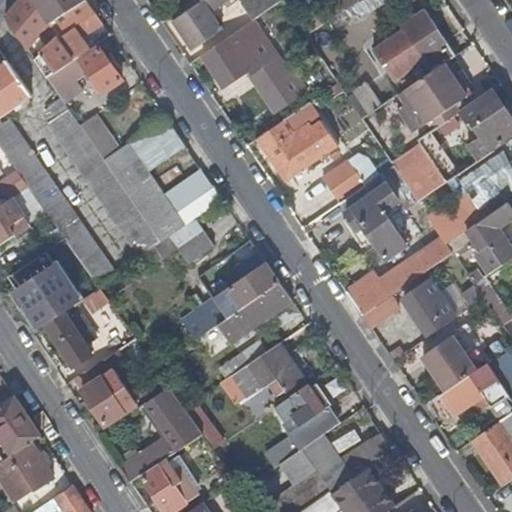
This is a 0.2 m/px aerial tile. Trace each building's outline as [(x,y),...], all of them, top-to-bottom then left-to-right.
[(51,23),(35,0),(21,0),(7,18),(28,49),(51,23)] [(81,21),(95,12),(87,0),(35,0),(51,23),(60,35),(81,21)] [(194,0),(172,16),(194,49),(223,30),(208,9),(221,0),(194,0)] [(283,1),(282,0),(250,0),(243,5),(253,21),(283,1)] [(332,0),(342,13),(360,0),(332,0)] [(388,0),(360,0),(342,13),(347,20),(351,17),(355,22),(388,0)] [(426,60),(434,71),(444,64),(456,56),(424,11),(400,27),(403,32),(375,51),(395,81),(426,60)] [(93,39),(107,29),(95,12),(81,21),(87,30),(93,39)] [(48,77),(83,53),(74,40),(87,30),(81,21),(60,35),(35,59),(48,77)] [(269,43),(253,21),(240,31),(256,53),(269,43)] [(248,70),(249,70),(276,112),(304,94),(269,43),(256,53),(240,31),(229,38),(248,70)] [(229,38),(204,55),(225,85),(248,70),(229,38)] [(122,79),(97,43),(83,53),(48,77),(61,98),(65,102),(90,86),(97,96),(122,79)] [(0,65),(0,116),(32,95),(8,60),(0,65)] [(434,71),(407,89),(430,122),(456,105),(471,95),(462,81),(457,84),(453,77),(444,64),(434,71)] [(457,84),(462,81),(457,74),(453,77),(457,84)] [(482,136),(469,144),(480,161),(493,152),(492,149),(511,135),(511,117),(494,92),(462,114),(469,125),(473,122),(482,136)] [(40,112),(48,123),(69,109),(65,102),(61,98),(40,112)] [(430,122),(435,131),(462,113),(456,105),(430,122)] [(149,251),(162,242),(105,160),(100,154),(95,146),(81,125),(69,109),(48,123),(141,256),(149,251)] [(81,125),(95,146),(111,135),(97,115),(81,125)] [(313,127),(322,121),(319,116),(310,122),(313,127)] [(149,172),(188,147),(175,127),(168,117),(129,143),(149,172)] [(99,285),(116,274),(9,120),(0,125),(0,145),(19,172),(29,187),(66,239),(99,285)] [(284,122),(259,139),(287,181),(339,145),(322,121),(313,127),(310,122),(292,134),(284,122)] [(420,141),(448,183),(460,175),(432,133),(420,141)] [(100,154),(105,160),(121,149),(111,135),(95,146),(100,154)] [(170,236),(186,226),(164,194),(149,172),(129,143),(121,149),(105,160),(162,242),(170,236)] [(417,144),(388,163),(414,203),(443,184),(417,144)] [(355,169),(367,185),(381,176),(370,158),(355,169)] [(324,178),(341,203),(367,185),(355,169),(350,161),(324,178)] [(498,187),(508,202),(511,199),(511,172),(505,162),(473,183),(482,197),(498,187)] [(196,219),(224,200),(202,168),(164,194),(186,226),(196,219)] [(29,187),(19,172),(0,184),(0,189),(7,201),(14,197),(29,187)] [(367,185),(341,203),(381,263),(407,245),(384,211),(374,196),(367,185)] [(374,196),(384,211),(400,200),(390,185),(374,196)] [(7,201),(0,206),(0,244),(31,223),(14,197),(7,201)] [(511,199),(508,202),(467,230),(495,271),(511,260),(511,244),(500,226),(511,218),(511,199)] [(335,212),(323,218),(330,235),(343,229),(335,212)] [(205,232),(196,219),(186,226),(170,236),(188,265),(216,246),(207,231),(205,232)] [(448,243),(455,253),(459,259),(474,248),(463,232),(448,243)] [(81,302),(83,300),(101,288),(99,285),(66,239),(46,252),(54,264),(55,264),(73,290),(72,290),(81,302)] [(169,253),(162,242),(149,251),(156,263),(169,253)] [(185,320),(198,339),(281,282),(260,253),(236,269),(244,280),(206,306),(198,311),(185,320)] [(374,272),(347,291),(363,315),(426,272),(419,261),(405,271),(384,286),(374,272)] [(34,315),(72,290),(73,290),(55,264),(54,264),(17,289),(34,315)] [(220,264),(202,271),(207,283),(225,276),(220,264)] [(473,265),(466,270),(476,284),(483,280),(473,265)] [(426,272),(363,315),(372,328),(399,309),(396,304),(405,297),(431,336),(457,318),(426,272)] [(476,284),(486,299),(504,325),(511,319),(511,313),(487,277),(483,280),(476,284)] [(210,357),(293,300),(281,282),(198,339),(210,357)] [(461,294),(471,309),(485,299),(475,285),(461,294)] [(93,315),(111,302),(101,288),(83,300),(93,315)] [(190,299),(198,311),(206,306),(198,293),(190,299)] [(69,309),(47,324),(74,366),(92,354),(87,346),(99,338),(82,314),(71,321),(68,316),(72,313),(69,309)] [(138,374),(154,363),(136,338),(75,378),(105,424),(124,411),(113,394),(128,385),(118,369),(129,361),(138,374)] [(477,371),(468,357),(455,338),(425,358),(447,391),(477,371)] [(227,380),(270,350),(262,339),(219,369),(227,380)] [(304,376),(281,342),(270,350),(227,380),(223,383),(236,402),(247,395),(249,398),(270,383),(278,394),(304,376)] [(488,345),(479,350),(489,363),(496,358),(488,345)] [(489,363),(479,350),(468,357),(477,371),(489,363)] [(511,350),(492,363),(511,393),(511,350)] [(447,391),(441,395),(455,416),(472,405),(486,427),(499,419),(501,422),(511,414),(511,397),(489,363),(477,371),(447,391)] [(0,390),(8,385),(1,374),(0,374),(0,390)] [(325,408),(310,383),(275,407),(285,422),(296,415),(301,424),(325,408)] [(160,463),(204,434),(192,417),(185,408),(171,387),(147,403),(170,436),(174,441),(162,448),(159,444),(123,468),(132,482),(142,475),(160,463)] [(41,435),(14,394),(0,402),(0,433),(6,443),(13,454),(31,442),(41,435)] [(214,449),(224,442),(195,401),(185,408),(192,417),(204,434),(214,449)] [(511,414),(501,422),(511,438),(511,414)] [(511,438),(501,422),(473,440),(504,486),(511,480),(511,438)] [(393,447),(382,430),(341,458),(352,475),(393,447)] [(341,458),(325,434),(304,448),(332,489),(352,475),(341,458)] [(174,441),(170,436),(159,444),(162,448),(174,441)] [(54,477),(31,442),(13,454),(0,462),(0,473),(2,476),(17,500),(54,477)] [(298,511),(332,489),(304,448),(244,490),(259,511),(298,511)] [(171,511),(186,502),(160,463),(142,475),(166,511),(171,511)] [(387,511),(393,508),(395,507),(370,470),(335,494),(347,511),(387,511)] [(91,511),(74,485),(55,497),(64,511),(91,511)] [(208,511),(203,503),(188,511),(208,511)]
